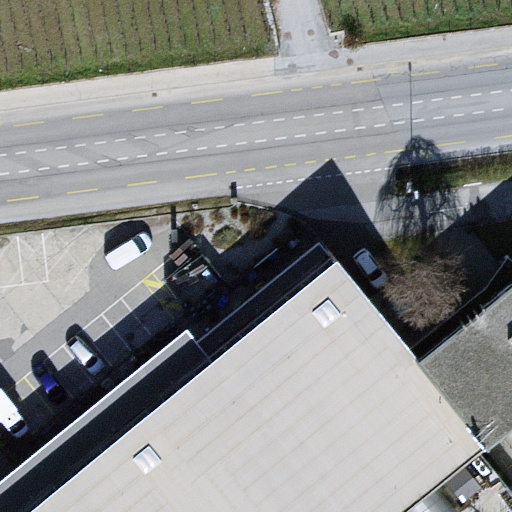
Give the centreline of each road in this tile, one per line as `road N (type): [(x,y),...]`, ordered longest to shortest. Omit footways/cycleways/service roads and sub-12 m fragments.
road 1 (unclassified): [(0,169),(511,101)]
road 2 (track): [(291,0),(320,128)]
